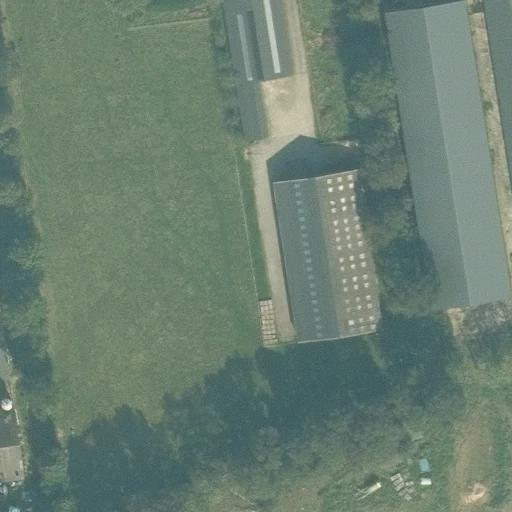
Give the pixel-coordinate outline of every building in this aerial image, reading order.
[(222,0),(236,85),(293,77),(280,0),(222,0)] [(511,295),(465,0),(454,0),(385,11),(432,309),(511,296),(511,295)] [(511,0),(487,0),(489,15),(511,151),(511,0)] [(273,182),(298,341),(382,327),(357,168),(273,182)] [(0,378),(9,377),(0,314),(0,378)] [(0,414),(0,485),(26,481),(16,412),(0,414)]
